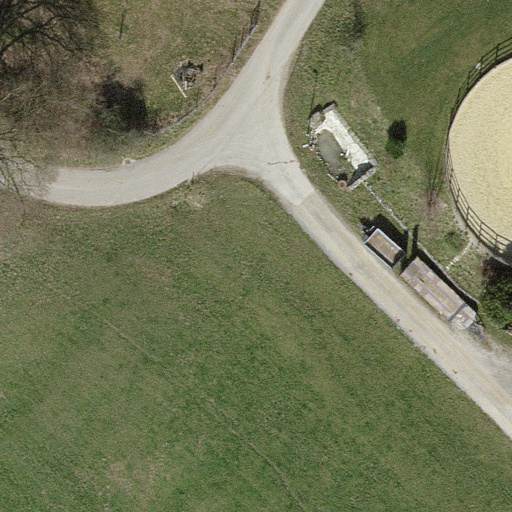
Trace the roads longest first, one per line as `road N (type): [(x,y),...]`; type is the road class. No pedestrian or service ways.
road 1 (track): [(228,116),(511,418)]
road 2 (unclassified): [(308,0),(228,116),(171,164),(86,185),(0,158)]
